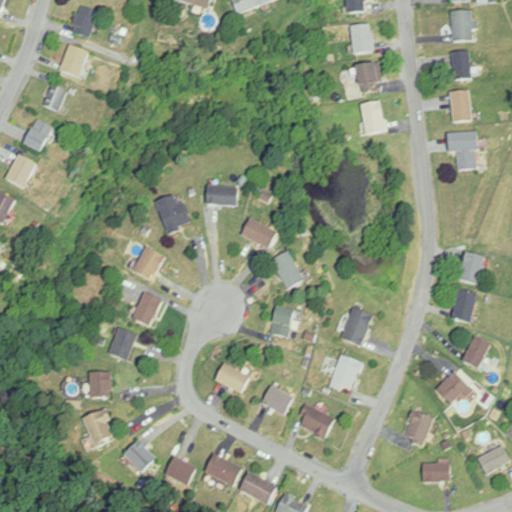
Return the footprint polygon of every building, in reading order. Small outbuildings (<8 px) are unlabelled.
[(211,12),(213,0),(172,0),(172,3),(211,12)] [(281,0),(232,0),(239,16),(281,0)] [(366,15),(365,0),(348,0),(349,15),(366,15)] [(72,34),(90,41),(101,15),(83,8),(72,34)] [(454,43),(475,43),(475,13),(454,13),(454,43)] [(376,53),(374,26),(354,28),(356,55),(376,53)] [(92,55),(72,47),(62,73),(82,81),(92,55)] [(455,82),(475,81),(473,53),(454,54),(455,82)] [(382,92),(377,65),(358,68),(363,96),(382,92)] [(62,114),(69,92),(53,87),(46,108),(62,114)] [(474,122),(473,92),(453,93),(455,124),(474,122)] [(364,105),(367,137),(387,135),(384,103),(364,105)] [(55,130),(39,121),(24,145),(41,155),(55,130)] [(461,154),(461,171),(481,171),(480,134),(451,134),(451,154),(461,154)] [(38,166),(20,156),(7,182),(25,191),(38,166)] [(207,207),(240,207),(240,189),(207,189),(207,207)] [(0,197),(0,224),(3,227),(17,203),(3,193),(0,197)] [(193,227),(183,195),(158,203),(168,234),(193,227)] [(243,237),(271,251),(280,234),(252,220),(243,237)] [(306,282),(290,253),(273,262),(290,291),(306,282)] [(480,287),(488,259),(468,254),(461,282),(480,287)] [(474,325),(480,295),(461,291),(454,321),(474,325)] [(135,322),(153,329),(165,302),(147,294),(135,322)] [(273,335),(291,339),(297,312),(278,308),(273,335)] [(344,340),(363,348),(376,318),(357,309),(344,340)] [(140,338),(123,330),(111,356),(128,364),(140,338)] [(464,364),(481,372),(493,346),(477,338),(464,364)] [(353,395),(365,365),(343,357),(332,387),(353,395)] [(243,396),(253,379),(226,365),(217,383),(243,396)] [(114,375),(92,374),(91,401),(114,401),(114,375)] [(453,407),(472,389),(457,374),(439,392),(453,407)] [(286,418),(296,400),(274,388),(264,406),(286,418)] [(327,441),(337,419),(309,406),(299,428),(327,441)] [(426,448),(436,420),(417,413),(406,441),(426,448)] [(91,445),(114,442),(110,414),(87,417),(91,445)] [(145,476),(159,460),(140,442),(125,458),(145,476)] [(511,464),(511,461),(505,447),(480,460),(489,477),(511,464)] [(207,476),(236,489),(245,470),(216,456),(207,476)] [(167,479),(191,488),(199,467),(175,458),(167,479)] [(453,484),(453,465),(425,465),(425,484),(453,484)] [(241,493),(270,507),(280,489),(251,474),(241,493)] [(312,511),(314,508),(288,494),(278,511),(312,511)]
